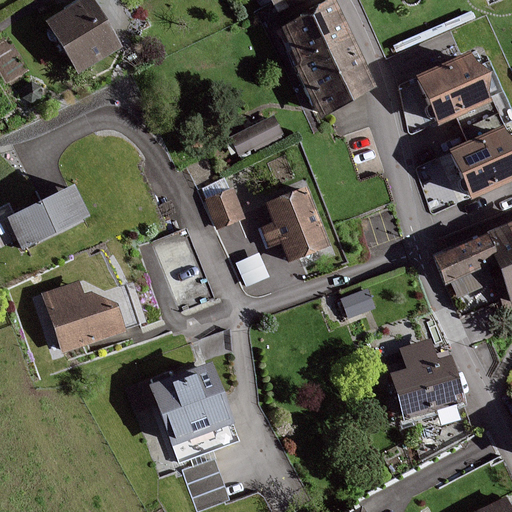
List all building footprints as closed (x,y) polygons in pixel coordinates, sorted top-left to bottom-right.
[(119,46),(91,0),(83,0),(49,20),(79,70),(119,46)] [(357,58),(332,5),(283,29),(292,47),(298,60),(306,77),(321,108),(370,84),(357,58)] [(418,77),(437,122),(456,114),(491,99),(489,71),(472,54),(418,77)] [(469,145),(505,130),(491,99),(456,114),(469,145)] [(274,117),(231,138),(239,154),(282,133),(274,117)] [(511,179),(511,136),(505,130),(469,145),(454,152),(473,196),(511,179)] [(25,246),(87,215),(72,187),(11,218),(25,246)] [(290,259),(327,245),(305,188),(269,203),(277,223),(263,228),(270,246),(282,241),(290,259)] [(242,217),(231,190),(206,200),(217,227),(242,217)] [(511,225),(490,234),(477,239),(437,256),(447,282),(500,261),(505,273),(511,289),(511,225)] [(212,298),(186,230),(154,242),(180,310),(212,298)] [(79,282),(44,295),(63,348),(125,330),(117,305),(92,293),(84,296),(79,282)] [(367,291),(342,299),(347,316),(373,308),(367,291)] [(407,415),(463,399),(451,357),(437,361),(431,340),(402,348),(408,370),(395,374),(407,415)] [(212,364),(153,385),(174,443),(180,461),(239,440),(233,422),(212,364)] [(228,499),(213,459),(183,471),(198,510),(228,499)] [(511,511),(511,509),(507,498),(479,511),(511,511)]
